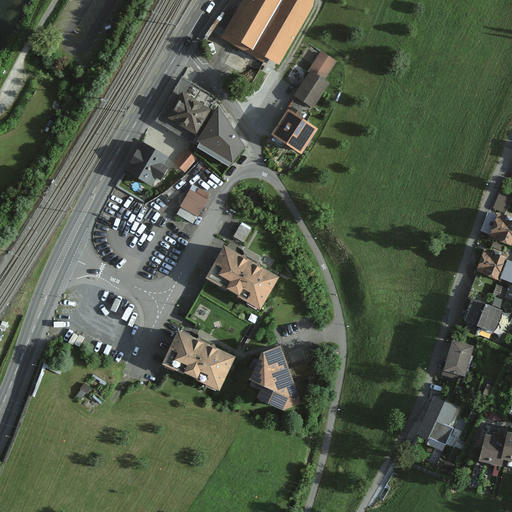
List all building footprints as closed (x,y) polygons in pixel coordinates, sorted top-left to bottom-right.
[(264,59),(267,54),(280,62),(313,6),(303,0),(242,0),(222,35),(264,59)] [(326,79),(337,62),(322,52),(311,69),(326,79)] [(302,150),(319,124),(306,116),(313,106),(314,106),(330,82),(310,70),(294,94),(297,96),(291,106),(290,105),(273,131),(302,150)] [(157,120),(192,142),(219,99),(184,77),(157,120)] [(244,150),(218,113),(198,147),(230,167),(244,150)] [(155,184),(159,176),(163,179),(170,167),(166,164),(171,155),(143,140),(127,169),(155,184)] [(185,171),(198,157),(189,149),(176,163),(185,171)] [(194,222),(210,193),(193,183),(177,212),(194,222)] [(511,197),(511,194),(501,190),(493,209),(505,214),(511,197)] [(483,230),(492,234),(491,237),(511,244),(511,219),(499,214),(498,216),(489,213),(483,230)] [(260,307),(280,274),(225,241),(205,274),(260,307)] [(511,260),(508,259),(508,257),(510,254),(493,248),(492,251),(485,249),(477,270),(500,279),(501,278),(511,281),(511,260)] [(507,290),(497,285),(493,295),(503,299),(507,290)] [(503,310),(473,299),(464,319),(494,331),(503,310)] [(219,388),(235,355),(177,328),(162,361),(219,388)] [(476,346),(453,339),(442,374),(464,381),(476,346)] [(281,343),(262,350),(250,375),(264,382),(258,396),(283,408),(302,401),(281,343)] [(494,386),(487,383),(483,393),(489,395),(494,386)] [(458,408),(435,398),(419,437),(442,447),(458,408)] [(481,411),(473,408),(468,417),(477,421),(481,411)] [(480,459),(502,465),(509,438),(487,432),(480,459)]
